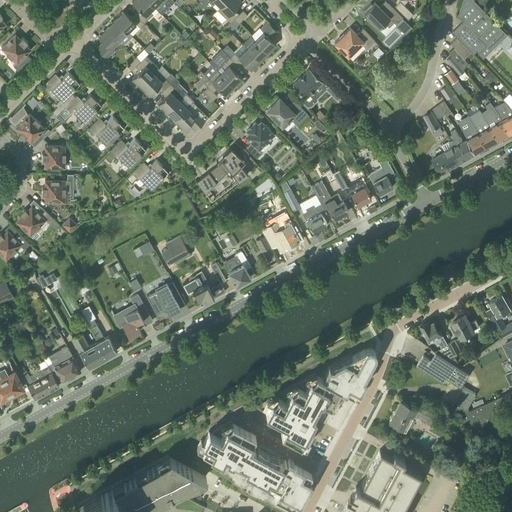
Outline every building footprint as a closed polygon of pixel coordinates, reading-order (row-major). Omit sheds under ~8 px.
[(149,11),(154,6),(147,0),(133,0),(132,2),(140,10),(135,14),(144,23),(153,14),(149,11)] [(147,0),(154,6),(157,10),(166,0),(147,0)] [(234,19),(239,13),(234,9),(242,1),(240,0),(226,0),(220,6),(217,10),(230,23),(234,19)] [(399,0),(400,1),(395,6),(408,19),(413,14),(403,5),(407,1),(407,0),(399,0)] [(479,36),(495,21),(474,0),(463,0),(458,15),(479,36)] [(382,9),(379,6),(374,2),(372,4),(370,3),(364,9),(366,11),(363,13),(378,28),(384,22),(388,27),(394,22),(396,24),(402,18),(388,3),(382,9)] [(139,27),(144,23),(135,14),(131,18),(123,10),(114,19),(127,31),(136,23),(139,27)] [(239,13),(234,19),(238,23),(247,14),(243,10),(239,13)] [(131,35),(127,31),(114,19),(106,27),(119,40),(123,44),(131,35)] [(234,19),(230,23),(225,27),(230,32),(238,23),(234,19)] [(255,40),(267,52),(276,44),(270,38),(277,31),(267,21),(260,29),(263,32),(255,40)] [(503,29),(495,21),(479,36),(487,45),(487,44),(488,45),(503,29)] [(111,48),(119,40),(106,27),(98,35),(103,41),(96,48),(106,58),(113,51),(111,48)] [(361,43),(366,49),(374,40),(362,28),(357,34),(349,27),(344,33),(343,32),(342,33),(343,34),(341,36),(340,35),(339,36),(339,37),(334,42),(348,56),(361,43)] [(22,36),(20,39),(15,33),(1,47),(16,63),(13,65),(18,71),(31,58),(26,53),(30,49),(25,44),(27,42),(22,36)] [(246,48),(259,61),(267,52),(255,40),(250,36),(242,44),(246,48)] [(451,42),(455,47),(465,58),(472,52),(457,36),(451,42)] [(492,49),(488,45),(487,44),(487,45),(479,52),(484,58),(492,49)] [(373,52),(372,53),(378,58),(384,52),(378,46),(373,52)] [(449,52),(452,55),(464,69),(469,64),(465,58),(455,47),(449,52)] [(234,52),(230,57),(239,66),(243,62),(251,69),(259,61),(246,48),(238,56),(234,52)] [(146,55),(140,61),(135,66),(139,70),(132,78),(140,86),(156,70),(158,67),(146,55)] [(464,69),(452,55),(447,59),(461,75),(465,71),(464,69)] [(127,65),(131,70),(135,66),(140,61),(136,56),(127,65)] [(234,70),(239,66),(230,57),(221,65),(224,69),(220,73),(233,86),(242,78),(234,70)] [(303,95),(300,98),(308,106),(309,104),(310,105),(316,99),(315,98),(317,97),(311,91),(322,81),(309,67),(292,84),(303,95)] [(445,73),(452,83),(458,79),(451,69),(445,73)] [(156,87),(161,92),(170,83),(174,78),(169,73),(165,78),(156,70),(140,86),(149,95),(156,87)] [(213,92),(213,91),(217,87),(225,95),(233,86),(220,73),(217,70),(208,78),(201,70),(196,75),(208,87),(208,86),(213,92)] [(55,104),(57,106),(61,110),(65,106),(75,96),(71,92),(80,83),(73,77),(74,77),(68,71),(60,78),(55,73),(43,84),(49,90),(51,88),(61,98),(55,104)] [(331,81),(325,87),(337,99),(343,93),(331,81)] [(157,103),(166,112),(179,99),(178,99),(187,91),(179,83),(174,87),(170,83),(161,92),(165,96),(157,103)] [(454,94),(447,84),(440,89),(448,99),(454,94)] [(217,95),(213,91),(213,92),(208,86),(208,87),(203,91),(212,100),(217,95)] [(77,95),(75,96),(65,106),(71,112),(73,110),(85,122),(102,105),(95,99),(96,99),(90,93),(83,100),(77,95)] [(274,106),(269,112),(281,125),(290,116),(297,124),(307,114),(294,100),(287,106),(279,98),(272,104),(274,106)] [(166,112),(174,120),(187,108),(187,107),(179,99),(166,112)] [(444,100),(440,103),(447,115),(452,112),(444,100)] [(482,112),(491,126),(499,141),(510,134),(498,112),(494,106),(490,101),(485,104),(487,108),(482,112)] [(494,106),(498,112),(510,134),(511,133),(511,110),(509,106),(505,101),(494,106)] [(187,108),(174,120),(183,129),(188,123),(195,130),(205,120),(201,116),(203,114),(196,107),(197,106),(192,102),(187,107),(187,108)] [(20,132),(18,134),(23,139),(25,137),(31,142),(45,128),(39,123),(40,123),(35,117),(34,118),(29,113),(28,114),(23,106),(26,103),(25,103),(11,116),(18,123),(15,127),(20,132)] [(61,110),(57,106),(52,111),(56,116),(61,110)] [(319,110),(314,114),(321,121),(325,116),(319,110)] [(440,125),(432,111),(424,115),(432,129),(440,125)] [(487,147),(499,141),(491,126),(482,112),(476,117),(472,119),(475,125),(487,147)] [(107,144),(124,127),(118,121),(112,115),(105,122),(99,117),(87,128),(94,135),(95,133),(107,144)] [(325,125),(318,118),(313,123),(320,130),(325,125)] [(460,125),(465,134),(468,139),(475,153),(487,147),(475,125),(472,119),(460,125)] [(259,149),(274,134),(270,130),(271,129),(265,123),(264,124),(261,121),(257,124),(255,121),(246,130),(249,133),(245,136),(251,142),(246,147),(256,158),(262,152),(259,149)] [(61,123),(55,127),(59,132),(65,129),(61,123)] [(453,147),(461,161),(469,157),(461,142),(458,137),(460,136),(460,135),(456,128),(451,131),(455,138),(449,141),(453,147)] [(373,131),(372,132),(365,136),(369,143),(377,139),(373,131)] [(461,135),(460,135),(460,136),(458,137),(461,142),(469,157),(475,153),(468,139),(464,141),(461,135)] [(109,150),(110,151),(105,156),(110,161),(115,156),(116,157),(118,155),(129,166),(146,150),(140,143),(134,137),(127,145),(121,139),(109,150)] [(438,154),(439,155),(433,158),(440,171),(446,168),(446,169),(461,161),(453,147),(449,141),(443,145),(446,150),(438,154)] [(45,145),(45,152),(42,152),(42,160),(45,160),(45,167),(64,167),(64,160),(65,160),(65,153),(64,153),(64,145),(45,145)] [(225,158),(219,163),(196,181),(205,193),(229,169),(238,181),(248,174),(240,165),(245,160),(230,146),(222,155),(225,158)] [(381,167),(368,174),(379,194),(392,187),(386,175),(393,171),(386,157),(378,161),(381,167)] [(143,161),(132,173),(126,178),(131,183),(136,177),(138,179),(140,177),(151,188),(168,172),(162,165),(156,159),(149,167),(143,161)] [(312,170),(307,164),(302,169),(307,174),(312,170)] [(332,172),(336,178),(342,190),(348,187),(338,169),(332,172)] [(71,194),(71,187),(70,187),(70,179),(45,179),(45,187),(42,187),(42,194),(45,194),(45,201),(70,201),(70,194),(71,194)] [(350,193),(357,206),(371,198),(364,186),(360,180),(356,182),(359,188),(350,193)] [(300,206),(289,187),(281,191),(292,211),(300,206)] [(320,203),(324,210),(328,208),(333,219),(348,211),(342,200),(341,201),(338,195),(331,198),(326,189),(316,194),(320,203)] [(119,198),(112,201),(115,208),(122,205),(119,198)] [(248,199),(239,201),(240,210),(250,209),(248,199)] [(326,214),(324,210),(320,203),(315,206),(313,203),(305,208),(307,210),(302,213),(306,220),(311,231),(326,223),(323,216),(326,214)] [(31,205),(26,210),(24,208),(19,213),(21,215),(16,221),(30,235),(35,229),(35,230),(41,225),(40,224),(45,219),(48,222),(53,218),(41,206),(36,210),(31,205)] [(277,244),(280,248),(298,238),(291,225),(293,224),(286,211),(274,218),(276,221),(262,229),(271,247),(277,244)] [(77,224),(69,216),(61,224),(69,232),(77,224)] [(53,218),(48,222),(55,229),(60,225),(53,218)] [(0,253),(6,259),(11,254),(16,249),(16,248),(21,244),(25,248),(30,243),(18,232),(14,236),(7,229),(2,234),(0,232),(0,253)] [(161,251),(166,259),(168,263),(189,251),(180,235),(166,243),(168,247),(161,251)] [(154,248),(149,240),(143,243),(143,244),(147,252),(150,250),(154,248)] [(242,251),(240,251),(235,253),(236,254),(223,262),(236,285),(250,277),(245,268),(250,266),(242,251)] [(211,265),(215,273),(220,270),(216,262),(211,265)] [(114,264),(108,268),(111,274),(117,271),(114,264)] [(206,282),(207,281),(202,272),(197,275),(196,273),(188,278),(189,280),(182,283),(187,292),(192,289),(200,302),(213,295),(214,297),(225,291),(221,283),(210,289),(206,282)] [(136,277),(129,281),(134,290),(141,286),(136,277)] [(44,278),(38,281),(42,287),(47,284),(44,278)] [(0,302),(13,296),(5,281),(0,283),(0,302)] [(181,308),(180,306),(185,303),(172,281),(167,283),(166,282),(154,288),(155,290),(146,295),(155,310),(164,306),(165,308),(169,314),(181,308)] [(140,314),(147,310),(137,293),(130,296),(134,304),(114,315),(111,308),(110,309),(119,325),(122,324),(128,336),(140,330),(137,324),(137,323),(143,319),(140,314)] [(491,319),(505,311),(507,315),(511,312),(511,306),(508,300),(506,301),(502,294),(496,297),(491,300),(490,301),(493,307),(487,311),(491,319)] [(474,330),(473,329),(479,325),(476,319),(470,323),(465,314),(464,315),(463,314),(458,317),(459,318),(453,321),(461,337),(474,330)] [(87,322),(97,340),(98,340),(107,356),(117,350),(108,335),(104,337),(96,324),(93,318),(87,322)] [(459,365),(454,355),(448,343),(435,319),(431,321),(429,319),(420,324),(430,341),(439,336),(440,338),(438,339),(442,348),(436,351),(441,354),(459,366),(459,365)] [(164,328),(164,323),(163,321),(154,326),(155,328),(159,330),(164,328)] [(511,322),(498,329),(502,336),(511,331),(511,322)] [(56,327),(50,331),(53,336),(59,333),(56,327)] [(107,356),(98,340),(97,340),(89,345),(81,332),(72,337),(88,367),(107,356)] [(448,343),(454,355),(461,351),(455,339),(448,343)] [(52,362),(61,380),(62,380),(62,381),(63,380),(65,381),(69,379),(69,377),(80,371),(66,345),(59,349),(60,351),(55,354),(57,358),(52,362)] [(375,352),(374,350),(373,348),(372,347),(370,346),(368,347),(366,347),(364,348),(331,366),(328,365),(322,377),(314,373),(254,406),(255,406),(286,423),(284,426),(284,427),(281,432),(300,442),(303,436),(306,437),(311,427),(309,426),(313,418),(310,416),(311,415),(338,429),(356,395),(353,394),(356,388),(359,390),(365,378),(360,376),(371,354),(374,356),(374,354),(375,352)] [(446,377),(461,386),(468,372),(459,366),(441,354),(436,351),(436,352),(430,359),(424,354),(417,365),(443,382),(446,377)] [(11,364),(5,367),(0,359),(0,372),(10,391),(13,389),(15,392),(23,387),(17,377),(18,375),(16,371),(14,371),(11,364)] [(52,362),(50,360),(46,362),(48,365),(34,372),(38,379),(37,380),(40,386),(42,384),(46,392),(59,385),(58,382),(61,380),(52,362)] [(40,386),(37,380),(33,382),(26,369),(25,370),(23,367),(20,369),(21,372),(20,372),(35,398),(46,392),(42,384),(40,386)] [(0,399),(7,396),(6,393),(10,392),(11,394),(10,391),(0,372),(0,399)] [(463,387),(452,407),(465,414),(468,408),(476,394),(463,387)] [(511,402),(511,391),(470,411),(468,408),(465,414),(461,420),(471,425),(479,413),(489,418),(491,413),(490,411),(495,409),(496,410),(511,402)] [(404,430),(412,416),(413,414),(428,423),(433,414),(414,403),(413,406),(400,399),(388,421),(404,430)] [(299,501),(310,480),(308,479),(311,472),(292,462),(293,460),(288,458),(287,459),(251,440),(254,433),(230,421),(222,425),(212,430),(211,432),(208,430),(197,452),(233,482),(238,487),(245,492),(287,511),(290,511),(297,500),(299,501)] [(400,509),(420,471),(404,462),(406,459),(393,452),(391,456),(379,449),(359,487),(355,485),(341,511),(403,511),(404,511),(400,509)] [(140,511),(163,499),(163,500),(169,497),(168,497),(176,492),(206,476),(170,457),(169,458),(171,462),(161,467),(159,463),(146,470),(148,474),(138,480),(136,476),(123,483),(125,487),(115,492),(113,488),(88,501),(92,507),(86,510),(87,511),(140,511)]
